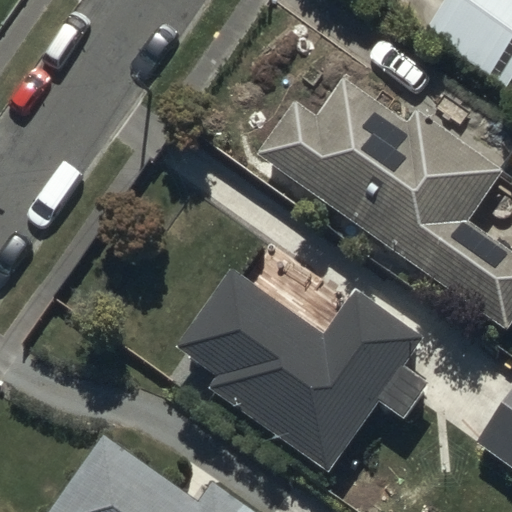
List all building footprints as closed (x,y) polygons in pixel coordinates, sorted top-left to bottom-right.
[(511,0),(449,0),(427,32),(511,93),(511,91),(511,0)] [(296,104),(259,156),(510,335),(511,331),(511,254),(473,227),(507,179),(420,117),(413,128),(347,81),(319,120),(296,104)] [(327,343),(234,274),(178,349),(221,381),(214,391),(331,479),(385,407),(407,424),(434,389),(407,369),(426,344),(362,296),(327,343)] [(511,396),(478,445),(511,469),(511,396)] [(196,498),(108,438),(56,511),(259,511),(216,482),(210,490),(204,486),(196,498)]
